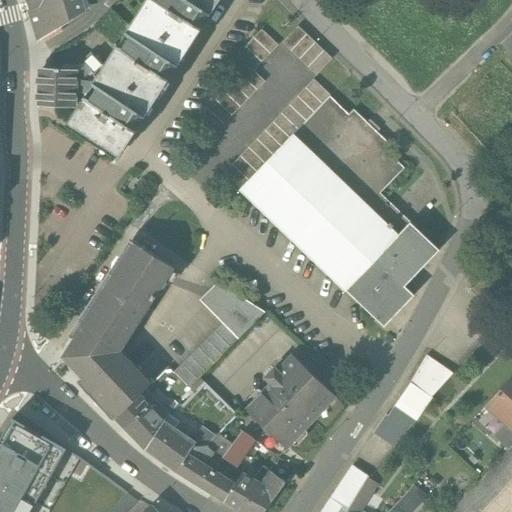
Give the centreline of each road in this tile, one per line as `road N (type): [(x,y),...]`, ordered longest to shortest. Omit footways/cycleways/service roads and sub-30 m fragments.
road 1 (residential): [(422,112),(466,181),(472,214),(464,248),(301,511)]
road 2 (tertiary): [(12,293),(19,167),(16,58),(4,0)]
road 3 (residential): [(207,511),(2,365)]
road 4 (residential): [(304,0),(422,112)]
road 5 (residential): [(422,112),(511,25)]
